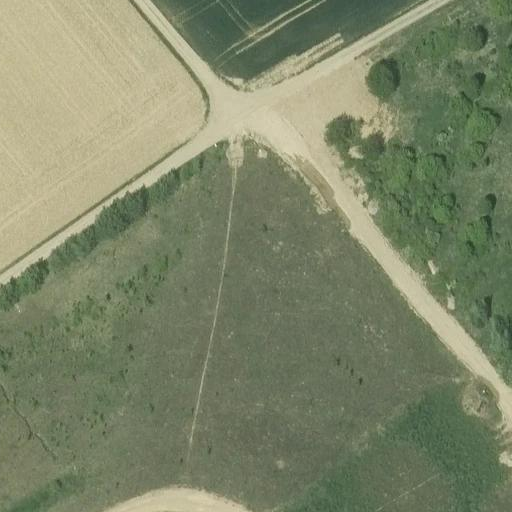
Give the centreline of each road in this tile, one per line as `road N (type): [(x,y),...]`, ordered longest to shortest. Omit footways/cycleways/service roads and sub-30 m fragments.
road 1 (track): [(0,281),(241,112)]
road 2 (track): [(241,112),(440,0)]
road 3 (track): [(146,0),(241,112)]
